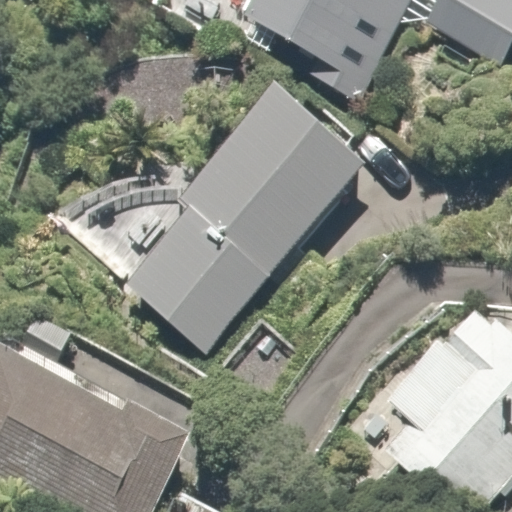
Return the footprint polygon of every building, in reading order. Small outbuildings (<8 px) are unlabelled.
[(247,0),(240,13),(310,52),(302,66),(355,96),(408,0),(247,0)] [(511,49),(511,0),(442,0),(428,27),(503,67),(511,49)] [(204,351),(362,161),(278,91),(120,281),(204,351)] [(385,448),(460,511),(487,511),(511,483),(511,321),(476,291),(389,393),(414,414),(385,448)] [(0,304),(0,471),(76,511),(160,511),(211,417),(0,304)]
